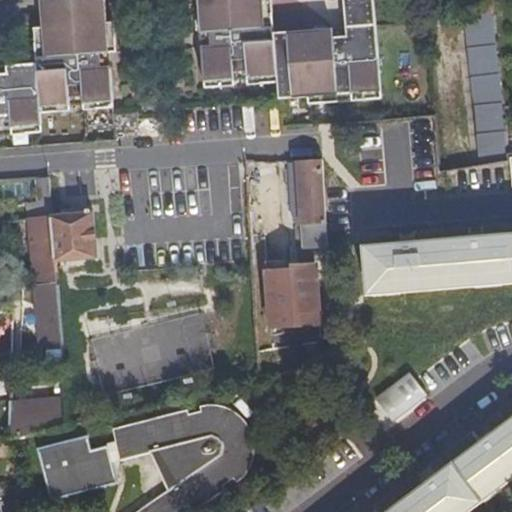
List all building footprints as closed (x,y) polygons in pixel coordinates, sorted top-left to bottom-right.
[(43,113),(73,111),(87,110),(117,108),(114,66),(113,52),(111,21),(110,6),(109,0),(43,0),(44,10),(45,26),(36,26),(39,62),(43,113)] [(198,0),(199,3),(201,32),(202,47),(205,86),(237,84),(251,83),(280,81),(276,31),(273,0),(198,0)] [(346,0),(349,26),(378,24),(376,0),(346,0)] [(477,0),(479,13),(493,12),(491,0),(477,0)] [(509,161),(508,155),(494,15),(479,17),(466,18),(482,165),(509,161)] [(378,24),(349,26),(335,27),(276,31),(280,81),(281,96),(310,94),(311,102),(325,101),(325,93),(340,92),(340,100),(369,98),(368,90),(383,89),(378,24)] [(39,62),(0,65),(0,135),(29,133),(27,126),(43,123),(43,113),(39,62)] [(325,93),(325,101),(340,100),(340,92),(325,93)] [(332,260),(331,249),(325,184),(324,161),(299,162),(305,225),(299,226),(302,262),(332,260)] [(96,209),(52,215),(57,259),(101,254),(96,209)] [(58,281),(57,259),(52,215),(31,217),(38,286),(58,281)] [(511,236),(490,239),(450,243),(454,287),(511,280),(511,236)] [(373,294),(454,287),(450,243),(396,249),(368,252),(373,294)] [(64,345),(58,281),(38,286),(43,348),(64,345)] [(377,399),(393,421),(429,395),(413,373),(377,399)] [(8,403),(13,433),(64,426),(60,395),(8,403)] [(115,428),(118,443),(105,446),(116,482),(118,481),(113,461),(153,452),(172,490),(138,511),(194,511),(229,489),(226,485),(236,478),(239,482),(245,477),(250,470),(254,463),(256,454),(257,446),(256,437),(253,429),(251,425),(246,418),(239,412),(231,408),(223,406),(215,405),(203,407),(204,411),(192,414),(190,410),(115,428)] [(428,485),(391,511),(465,511),(511,477),(511,422),(486,442),(428,485)] [(50,499),(116,482),(105,446),(93,449),(89,434),(38,447),(50,499)]
